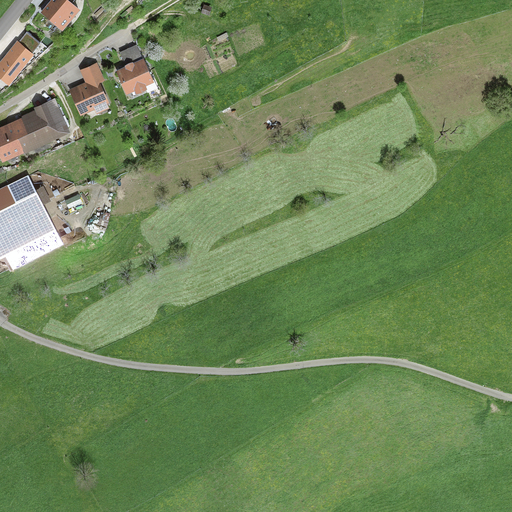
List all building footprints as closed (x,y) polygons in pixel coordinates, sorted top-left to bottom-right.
[(80,10),(72,3),(68,0),(51,0),(40,13),(49,20),(45,24),(53,31),(57,26),(62,30),(80,10)] [(33,53),(41,43),(27,32),(19,42),(33,53)] [(19,42),(18,41),(0,61),(0,77),(9,85),(35,55),(33,53),(19,42)] [(143,59),(136,45),(120,52),(126,65),(133,62),(134,63),(143,59)] [(125,66),(125,67),(116,71),(127,95),(135,92),(136,95),(148,90),(146,87),(155,83),(144,59),(143,59),(134,63),(133,62),(126,65),(125,66)] [(80,70),(86,83),(69,90),(81,117),(95,110),(97,115),(110,109),(108,104),(110,103),(101,83),(106,81),(98,62),(80,70)] [(22,116),(22,118),(0,127),(0,156),(2,162),(25,153),(51,142),(72,132),(56,99),(35,108),(36,110),(22,116)] [(7,186),(16,202),(0,210),(0,259),(6,257),(13,270),(63,245),(29,175),(7,186)]
